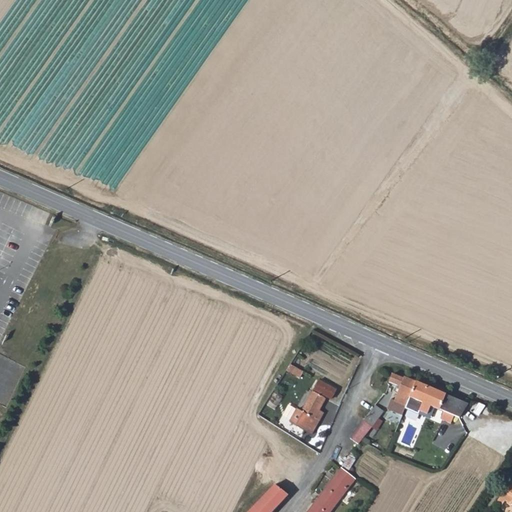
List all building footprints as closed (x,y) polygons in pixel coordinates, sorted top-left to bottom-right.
[(0,354),(0,353),(0,402),(11,407),(29,366),(0,354)] [(299,377),(302,371),(289,363),(285,369),(299,377)] [(393,375),(388,383),(399,387),(402,378),(393,375)] [(415,383),(402,378),(399,387),(396,393),(394,401),(390,400),(386,409),(401,415),(409,397),(415,383)] [(331,399),(335,389),(318,380),(313,389),(331,399)] [(440,418),(451,423),(452,419),(453,415),(459,417),(467,404),(415,383),(409,397),(426,404),(424,409),(432,412),(434,407),(443,411),(440,418)] [(325,398),(312,391),(301,412),(296,410),(289,423),(311,435),(322,416),(317,413),(318,411),(325,398)] [(371,427),(382,411),(375,406),(363,421),(371,427)] [(357,444),(371,427),(363,421),(350,438),(357,444)] [(354,457),(358,451),(354,448),(349,454),(354,457)] [(342,465),(348,469),(352,462),(346,459),(342,465)] [(306,511),(329,511),(355,478),(341,468),(306,511)] [(511,479),(510,478),(497,498),(503,502),(506,498),(511,501),(511,479)] [(248,511),(271,511),(289,494),(273,485),(261,498),(248,511)]
